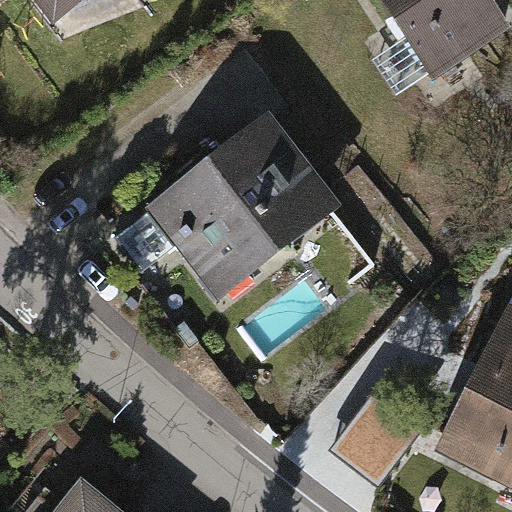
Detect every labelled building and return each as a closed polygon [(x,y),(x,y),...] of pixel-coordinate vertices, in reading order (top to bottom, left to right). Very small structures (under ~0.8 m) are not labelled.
[(37,0),(64,35),(110,0),(37,0)] [(506,28),(488,0),(381,0),(428,76),(506,28)] [(338,212),(273,121),(151,209),(216,299),(338,212)] [(511,319),(442,456),(511,491),(511,319)] [(110,511),(80,490),(61,511),(110,511)]
